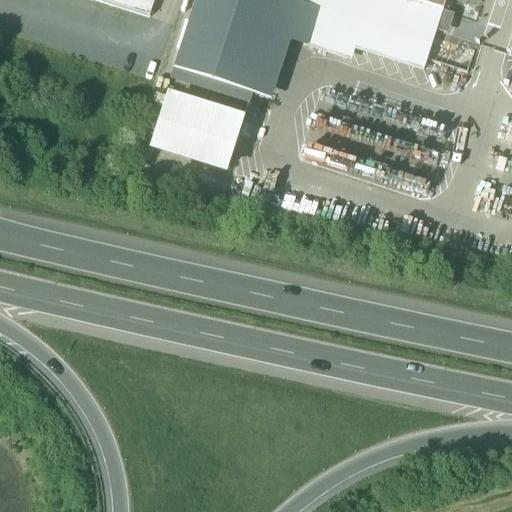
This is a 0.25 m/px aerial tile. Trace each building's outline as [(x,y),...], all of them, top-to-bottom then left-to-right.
[(155,0),(84,0),(149,21),(155,0)] [(198,0),(174,75),(251,100),(274,28),(283,0),(198,0)] [(283,0),(274,28),(330,46),(329,47),(343,52),(347,40),(416,62),(432,11),(397,0),(283,0)] [(447,0),(397,0),(432,11),(443,14),(447,0)] [(241,125),(170,102),(152,157),(224,180),(241,125)]
